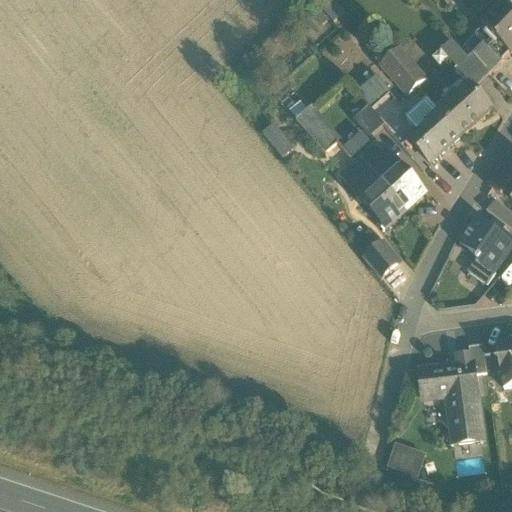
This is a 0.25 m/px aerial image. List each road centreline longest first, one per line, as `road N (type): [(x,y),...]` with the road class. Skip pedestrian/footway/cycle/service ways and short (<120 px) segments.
road 1 (residential): [(406,325),(455,215),(511,132)]
road 2 (residential): [(376,446),(406,325)]
